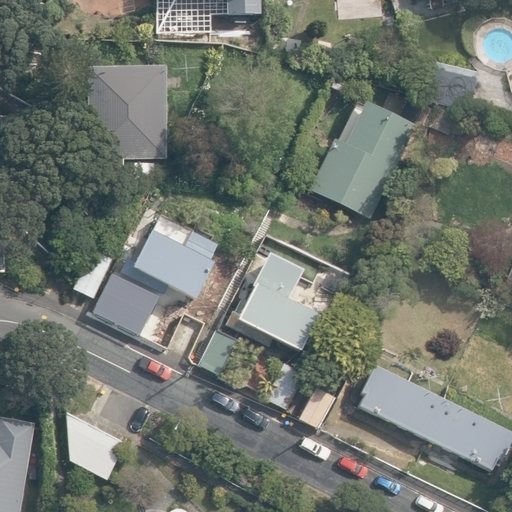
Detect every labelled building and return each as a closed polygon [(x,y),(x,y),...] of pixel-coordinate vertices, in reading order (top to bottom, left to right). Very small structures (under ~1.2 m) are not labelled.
[(225,1),(225,17),(260,16),(259,0),(173,0),(173,2),(225,1)] [(273,34),(271,49),(300,53),(302,38),(273,34)] [(86,70),(88,159),(166,158),(165,68),(86,70)] [(429,100),(472,110),(480,78),(433,68),(430,81),(434,82),(429,100)] [(308,190),(369,219),(413,127),(364,103),(344,145),(332,139),(308,190)] [(405,118),(447,135),(456,114),(438,106),(437,110),(429,107),(428,111),(411,104),(405,118)] [(133,174),(154,175),(154,164),(134,163),(133,174)] [(131,269),(194,300),(211,265),(149,234),(131,269)] [(73,289),(92,297),(108,261),(89,253),(73,289)] [(299,354),(317,318),(287,303),(302,272),(267,256),(239,315),(231,311),(224,326),(269,347),(272,341),(299,354)] [(157,316),(130,301),(116,326),(144,341),(157,316)] [(166,348),(188,358),(204,324),(182,314),(166,348)] [(198,365),(219,376),(236,341),(215,331),(198,365)] [(263,400),(284,411),(294,391),(302,375),(282,364),(263,400)] [(357,408),(489,472),(494,461),(499,463),(511,435),(442,402),(371,368),(359,394),(363,396),(357,408)] [(296,418),(317,429),(333,398),(312,387),(296,418)] [(69,461),(107,480),(126,442),(66,412),(69,461)] [(0,511),(16,511),(32,419),(0,413),(0,511)]
